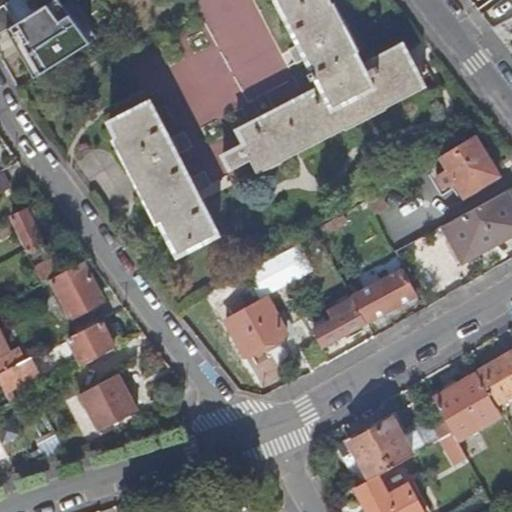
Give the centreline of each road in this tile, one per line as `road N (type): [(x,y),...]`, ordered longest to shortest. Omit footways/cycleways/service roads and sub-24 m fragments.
road 1 (residential): [(269,432),(156,319),(0,100)]
road 2 (residential): [(269,432),(511,290)]
road 3 (residential): [(5,511),(269,432)]
road 4 (residential): [(422,0),(511,107)]
